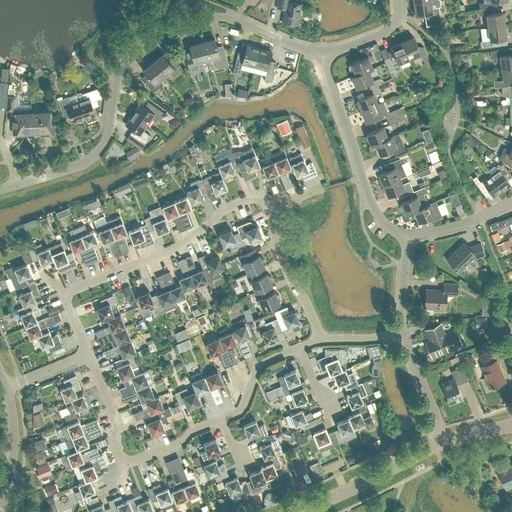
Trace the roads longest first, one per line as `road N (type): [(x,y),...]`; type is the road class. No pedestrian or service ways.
road 1 (residential): [(15,185),(98,153),(121,68),(167,24),(227,17),(323,55)]
road 2 (residential): [(67,296),(169,250),(224,211),(257,197),(272,209)]
road 3 (unclassified): [(297,511),(444,441)]
road 4 (residential): [(323,55),(365,190)]
road 5 (residential): [(322,339),(279,251),(272,209)]
